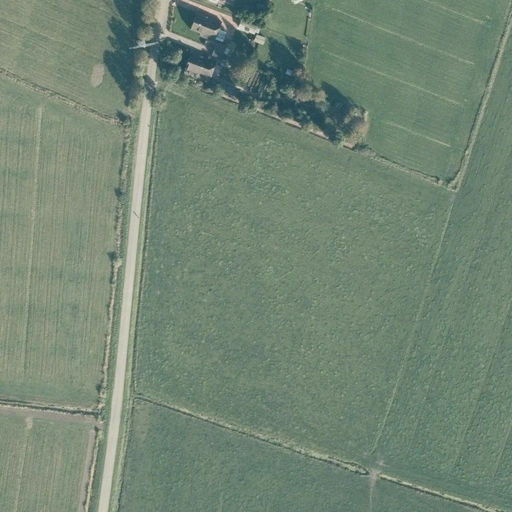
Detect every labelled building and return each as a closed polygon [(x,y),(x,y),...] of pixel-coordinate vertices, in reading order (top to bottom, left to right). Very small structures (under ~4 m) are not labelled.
[(262,4),(254,5),(254,13),(263,12),(262,4)] [(186,30),(223,45),(226,35),(215,31),(218,24),(192,14),(186,30)] [(256,28),(240,21),(236,31),(253,37),(256,28)] [(264,39),(255,36),(252,43),(261,46),(264,39)] [(214,64),(188,54),(182,70),(208,80),(214,64)]
